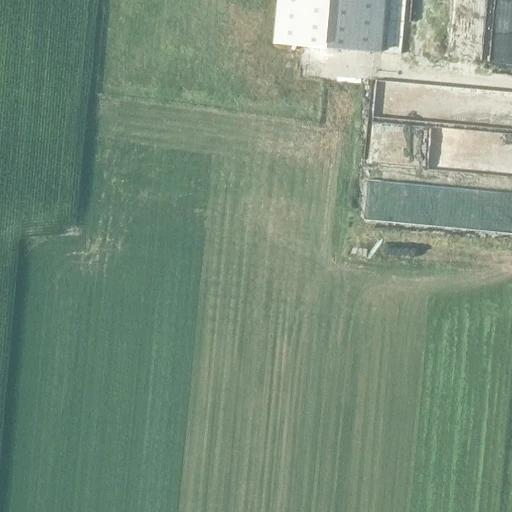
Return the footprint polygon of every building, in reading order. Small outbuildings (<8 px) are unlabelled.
[(282,0),(279,46),(379,54),(383,0),(282,0)] [(439,39),(437,48),(462,54),(464,45),(439,39)] [(364,80),(363,94),(379,95),(379,81),(364,80)] [(428,122),(377,119),(378,110),(359,108),(356,155),(361,155),(359,178),(388,179),(389,155),(426,157),(428,122)] [(445,141),(446,127),(433,126),(433,141),(445,141)]
